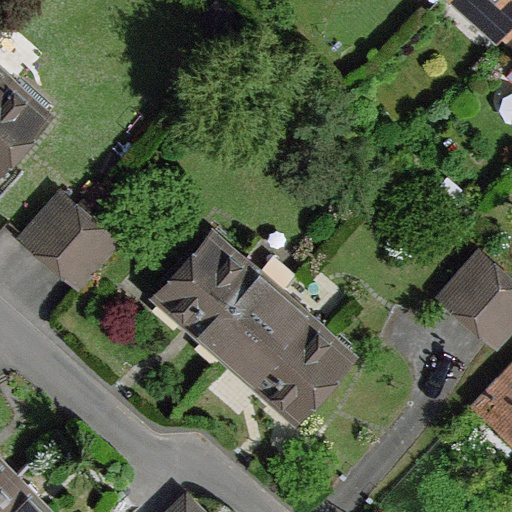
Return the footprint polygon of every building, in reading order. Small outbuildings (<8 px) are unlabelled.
[(511,0),(466,0),(473,6),(486,5),(505,22),(511,13),(511,0)] [(0,166),(46,113),(0,71),(0,166)] [(64,191),(26,235),(53,260),(92,216),(64,191)] [(119,239),(92,216),(53,260),(81,284),(119,239)] [(212,233),(162,291),(231,352),(281,295),(212,233)] [(511,329),(511,280),(480,251),(443,294),(500,343),(511,329)] [(349,354),(281,295),(231,352),(300,412),(349,354)] [(511,364),(477,402),(511,435),(511,364)] [(0,494),(17,478),(0,461),(0,494)] [(50,511),(17,478),(0,494),(0,511),(50,511)] [(208,511),(190,492),(169,511),(208,511)]
